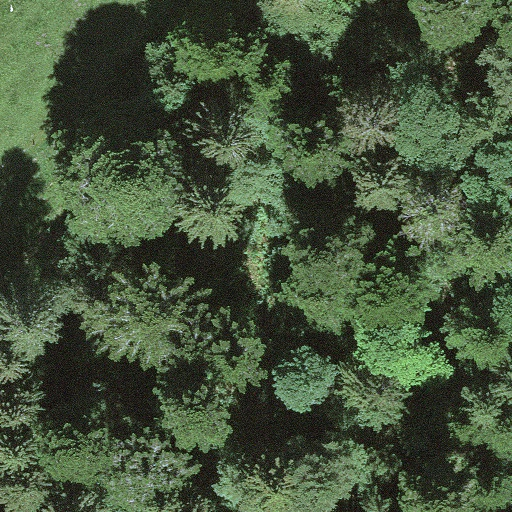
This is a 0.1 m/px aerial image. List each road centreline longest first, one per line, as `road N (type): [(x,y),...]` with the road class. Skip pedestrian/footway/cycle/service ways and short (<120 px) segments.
road 1 (track): [(0,293),(143,61),(198,0)]
road 2 (track): [(0,193),(143,61)]
